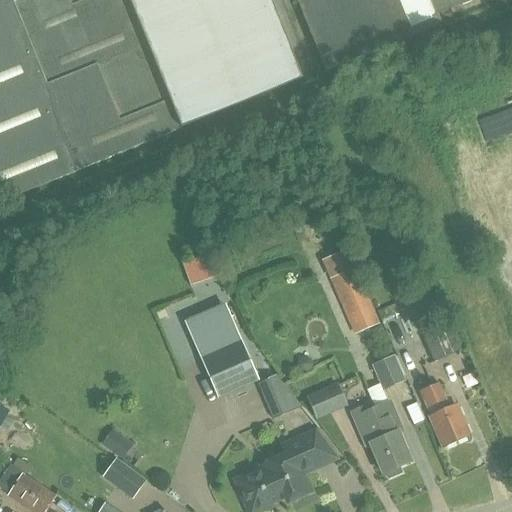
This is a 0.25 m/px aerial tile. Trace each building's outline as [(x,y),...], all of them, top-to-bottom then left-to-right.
[(55,116),(77,172),(182,130),(129,0),(18,0),(14,2),(48,86),(55,116)] [(270,0),(129,0),(181,129),(302,80),(270,0)] [(295,0),(325,73),(415,36),(400,0),(295,0)] [(430,0),(437,16),(474,0),(430,0)] [(48,86),(14,2),(0,7),(0,203),(77,172),(55,116),(48,86)] [(354,335),(380,325),(348,250),(326,259),(334,278),(330,279),(354,335)] [(211,255),(182,264),(189,287),(218,278),(211,255)] [(401,302),(378,312),(382,319),(404,309),(401,302)] [(434,363),(464,350),(454,327),(424,339),(434,363)] [(219,397),(258,380),(241,343),(203,360),(219,397)] [(383,392),(406,381),(394,356),(372,366),(383,392)] [(302,408),(276,376),(259,384),(273,417),(274,420),(302,408)] [(348,406),(338,384),(306,397),(316,420),(348,406)] [(443,448),(470,436),(457,406),(450,409),(439,384),(420,392),(431,417),(430,418),(443,448)] [(410,463),(397,435),(405,432),(391,401),(368,411),(365,406),(350,413),(365,449),(371,447),(384,475),(410,463)] [(113,430),(102,445),(121,460),(132,444),(113,430)] [(261,469),(234,481),(248,511),(262,511),(272,508),(271,504),(286,498),(288,503),(312,492),(304,475),(338,460),(316,431),(283,446),(287,455),(274,461),(260,467),(261,469)] [(104,477),(133,498),(145,482),(116,461),(104,477)] [(24,477),(25,474),(11,465),(0,480),(0,488),(35,511),(44,511),(54,497),(24,477)]
